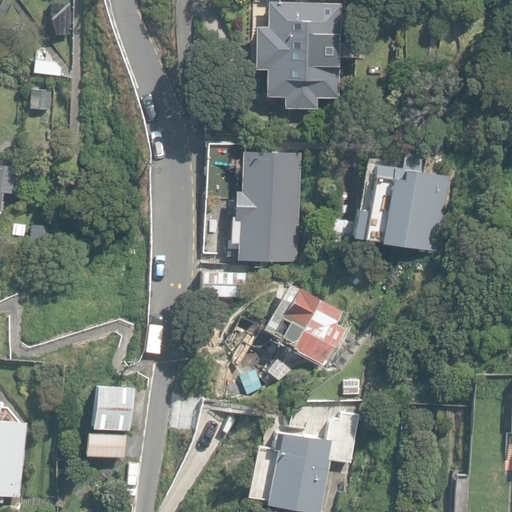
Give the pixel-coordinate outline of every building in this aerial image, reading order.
[(282,106),(315,107),(315,96),(338,97),(341,2),(268,0),(266,0),(266,25),(254,24),(252,67),(264,68),(264,94),(282,95),(282,106)] [(46,109),(48,90),(30,88),(28,107),(46,109)] [(236,254),(297,256),(301,146),(241,143),(239,184),(233,184),(231,236),(237,236),(236,254)] [(0,199),(1,189),(15,191),(18,164),(4,162),(4,160),(0,159),(0,199)] [(354,236),(462,259),(479,186),(429,173),(424,174),(390,161),(382,214),(378,215),(374,228),(356,223),(354,236)] [(235,304),(272,305),(273,283),(236,282),(235,304)] [(307,287),(283,335),(297,341),(295,345),(352,372),(370,335),(361,331),(368,317),(307,287)] [(250,344),(233,383),(246,388),(263,349),(250,344)] [(91,426),(129,429),(135,386),(96,384),(91,426)] [(217,406),(184,402),(178,458),(210,462),(217,406)] [(275,504),(319,511),(329,511),(339,461),(360,464),(369,417),(350,413),(349,420),(343,419),(339,423),(335,440),(284,430),(281,449),(285,450),(275,504)] [(0,496),(2,497),(3,489),(18,491),(26,417),(0,414),(0,496)] [(86,432),(84,453),(124,456),(125,434),(86,432)]
